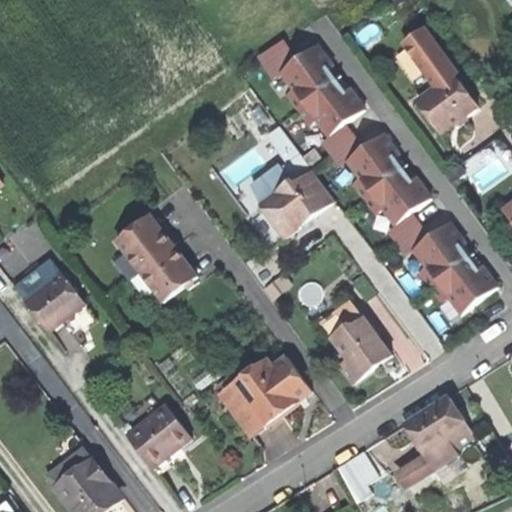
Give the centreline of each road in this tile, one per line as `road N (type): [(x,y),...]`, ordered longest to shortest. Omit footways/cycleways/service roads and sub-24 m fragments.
road 1 (residential): [(355,430),(184,191)]
road 2 (residential): [(355,430),(511,333)]
road 3 (residential): [(225,511),(355,430)]
